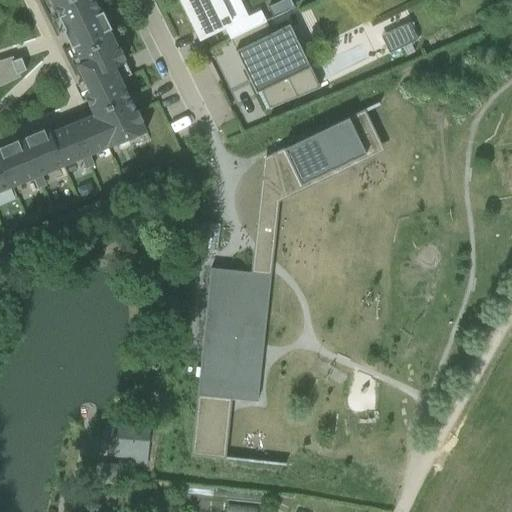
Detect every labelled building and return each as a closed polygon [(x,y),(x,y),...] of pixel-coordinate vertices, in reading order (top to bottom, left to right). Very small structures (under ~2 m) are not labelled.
[(52,0),(67,31),(103,15),(95,0),(52,0)] [(173,0),(192,38),(245,13),(238,0),(173,0)] [(71,50),(113,31),(106,14),(103,15),(67,31),(64,32),(71,50)] [(265,110),(317,84),(287,22),(235,47),(265,110)] [(416,40),(408,23),(380,36),(389,54),(416,40)] [(74,49),(87,79),(124,63),(111,32),(74,49)] [(79,82),(86,99),(126,83),(132,80),(124,63),(87,79),(79,82)] [(93,116),(107,149),(146,132),(126,83),(86,99),(93,116)] [(93,116),(71,125),(85,158),(107,149),(93,116)] [(364,152),(346,116),(262,157),(252,249),(250,270),(209,266),(190,458),(224,461),(230,402),(257,405),(272,263),(279,194),(364,152)] [(71,125),(50,134),(64,166),(85,158),(71,125)] [(50,134),(22,146),(35,177),(64,166),(50,134)] [(22,146),(0,154),(0,163),(10,188),(35,177),(22,146)] [(0,163),(0,191),(10,188),(0,163)] [(104,419),(101,460),(113,460),(113,469),(134,470),(137,420),(104,419)]
